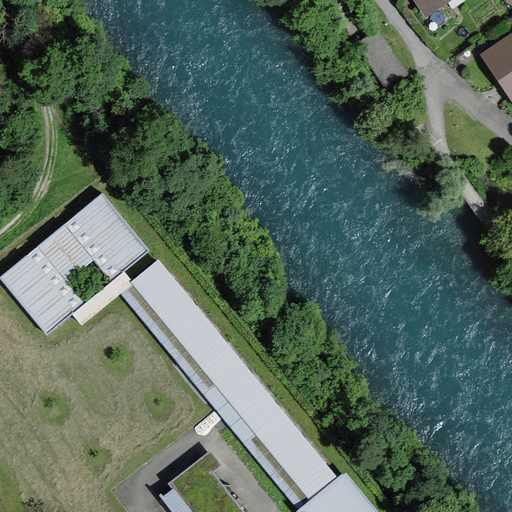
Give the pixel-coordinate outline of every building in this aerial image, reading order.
[(413,0),(424,17),(454,0),(413,0)] [(375,32),(353,47),(391,101),(412,86),(375,32)] [(509,109),(511,107),(511,34),(476,57),(509,109)] [(0,276),(0,277),(47,334),(150,250),(102,193),(0,276)] [(158,262),(132,284),(215,384),(210,388),(222,404),(235,421),(251,437),(256,433),(311,499),(297,510),(298,511),(373,511),(342,474),(337,478),(158,262)] [(244,511),(201,457),(168,483),(173,488),(162,497),(173,511),(244,511)]
